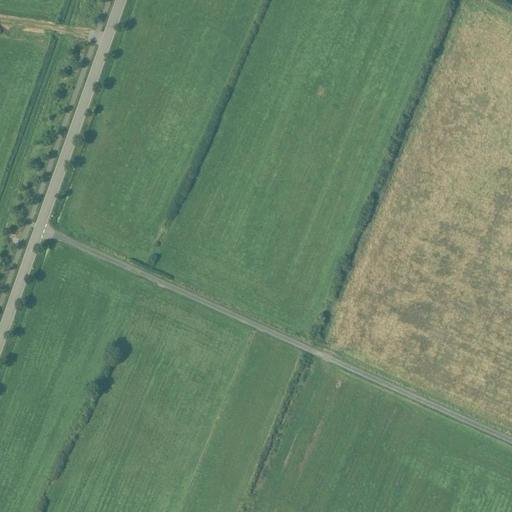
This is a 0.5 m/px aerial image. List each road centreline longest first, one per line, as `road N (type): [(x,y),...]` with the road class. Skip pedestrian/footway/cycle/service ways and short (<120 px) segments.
road 1 (unclassified): [(511,441),(40,228)]
road 2 (tertiary): [(40,228),(121,0)]
